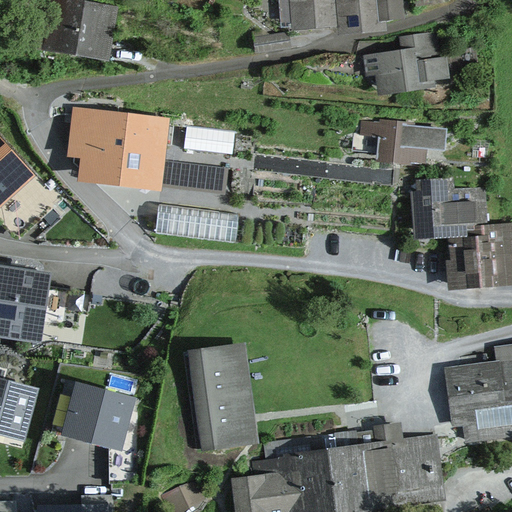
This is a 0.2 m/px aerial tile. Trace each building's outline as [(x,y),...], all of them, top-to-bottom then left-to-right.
[(296,0),(298,22),(302,22),(302,32),(322,30),(321,20),(333,19),(332,12),(343,11),(344,27),(379,23),(379,17),(400,15),(398,0),(394,0),(389,1),(389,0),(296,0)] [(110,13),(58,4),(53,31),(65,33),(63,46),(103,52),(110,13)] [(366,56),(368,73),(381,71),(383,88),(428,81),(427,79),(446,77),(443,58),(425,66),(423,53),(435,51),(432,34),(405,38),(407,54),(380,58),(379,54),(366,56)] [(257,39),(259,51),(287,47),(285,35),(257,39)] [(133,176),(137,136),(139,119),(95,113),(88,171),(133,176)] [(148,120),(139,119),(137,136),(184,142),(184,148),(232,154),(235,131),(148,120)] [(444,131),(383,125),(380,156),(407,158),(407,156),(423,157),(424,147),(443,149),(444,131)] [(0,211),(19,232),(49,205),(0,149),(0,211)] [(165,161),(162,181),(223,188),(225,168),(165,161)] [(483,221),(482,190),(449,192),(449,179),(421,180),(424,231),(452,230),(452,223),(483,221)] [(159,205),(155,233),(235,243),(238,214),(159,205)] [(511,225),(499,226),(499,252),(511,253),(511,225)] [(511,253),(499,252),(499,226),(466,229),(467,241),(452,242),(454,264),(450,265),(452,285),(511,279),(511,253)] [(0,333),(47,337),(52,268),(0,263),(0,333)] [(194,351),(207,448),(248,443),(235,346),(194,351)] [(498,365),(446,371),(451,406),(462,405),(467,439),(511,433),(511,346),(496,349),(498,365)] [(0,427),(20,433),(30,394),(1,387),(6,370),(0,368),(0,427)] [(138,483),(137,413),(126,410),(127,404),(79,391),(77,398),(62,394),(52,432),(110,448),(110,483),(138,483)] [(455,422),(434,425),(436,439),(457,437),(455,422)] [(240,511),(368,511),(367,504),(438,494),(431,436),(399,440),(397,426),(376,429),(379,447),(357,450),(355,431),(324,435),(325,439),(310,441),(310,437),(265,443),(267,463),(257,464),(259,479),(237,482),(240,511)] [(179,487),(162,496),(170,511),(177,511),(206,496),(200,485),(195,482),(179,487)] [(0,511),(14,511),(14,503),(0,503),(0,511)]
